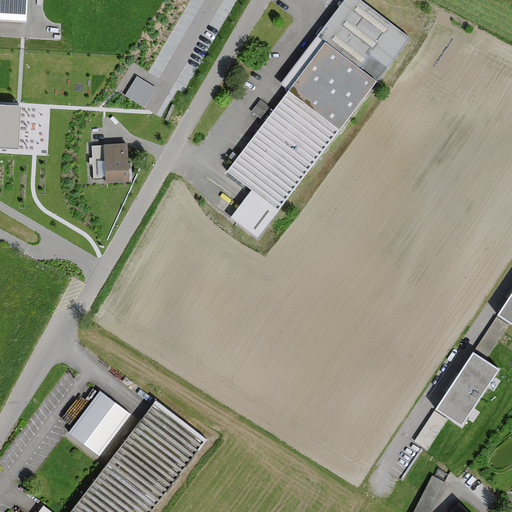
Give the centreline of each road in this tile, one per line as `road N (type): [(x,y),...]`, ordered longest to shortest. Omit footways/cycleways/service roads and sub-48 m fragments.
road 1 (residential): [(259,0),(0,432)]
road 2 (unknown): [(511,275),(382,479)]
